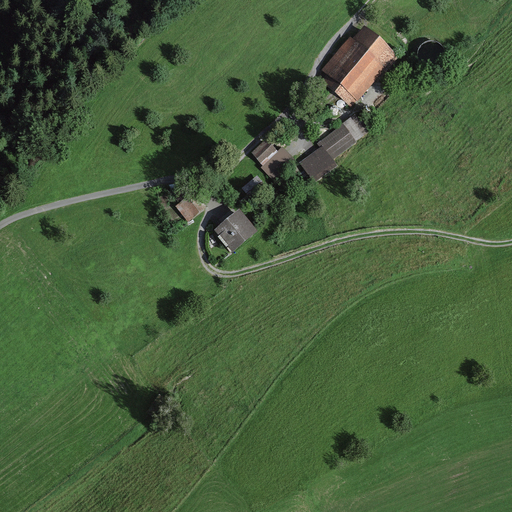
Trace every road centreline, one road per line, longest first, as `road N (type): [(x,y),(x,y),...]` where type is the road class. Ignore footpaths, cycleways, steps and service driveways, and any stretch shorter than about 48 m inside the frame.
road 1 (track): [(227,167),(199,234),(199,249),(216,272),(242,273),(325,243),(397,231),(511,240)]
road 2 (track): [(0,224),(227,167)]
road 3 (track): [(373,0),(320,55),(303,94),(227,167)]
